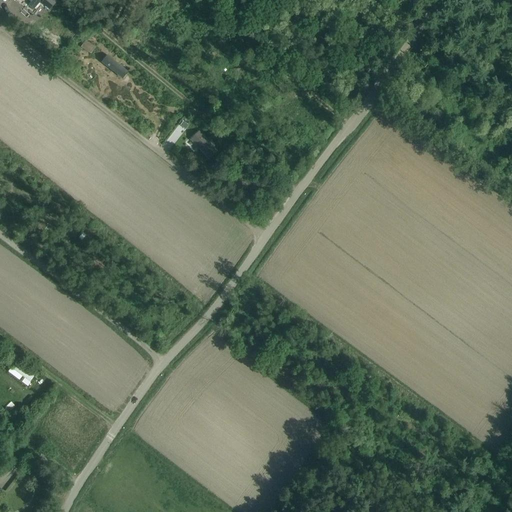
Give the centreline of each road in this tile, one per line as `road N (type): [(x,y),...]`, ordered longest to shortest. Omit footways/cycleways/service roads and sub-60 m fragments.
road 1 (residential): [(0,25),(265,237)]
road 2 (residential): [(303,189),(64,0)]
road 3 (residential): [(152,370),(112,326),(0,238)]
road 4 (residential): [(193,0),(347,127)]
road 5 (residential): [(152,370),(265,237)]
road 6 (residential): [(63,511),(152,370)]
road 7 (residential): [(347,127),(440,0)]
